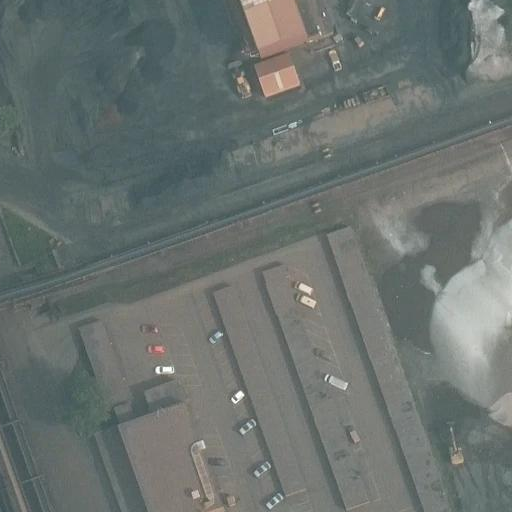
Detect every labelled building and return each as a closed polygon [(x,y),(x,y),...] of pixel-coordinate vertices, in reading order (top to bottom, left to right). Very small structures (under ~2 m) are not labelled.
[(293,0),(237,0),(260,64),(310,47),(293,0)] [(449,511),(350,228),(326,236),(423,511),(449,511)] [(285,266),(261,274),(346,511),(370,503),(331,399),(329,400),(286,279),(290,278),(285,266)] [(233,287),(212,295),(284,499),(305,491),(233,287)] [(129,407),(132,406),(103,322),(79,331),(108,414),(113,412),(118,426),(93,435),(120,511),(222,511),(178,381),(143,394),(151,417),(135,423),(129,407)]
